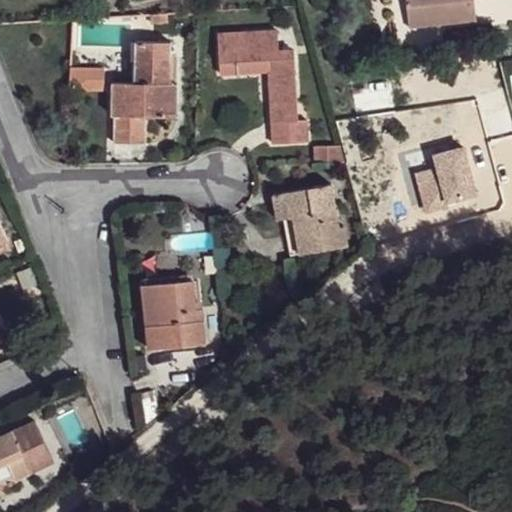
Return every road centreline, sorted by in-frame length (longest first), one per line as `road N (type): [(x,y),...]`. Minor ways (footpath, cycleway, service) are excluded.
road 1 (residential): [(54,193),(89,293),(82,341),(0,389)]
road 2 (unknown): [(95,511),(152,450),(82,341)]
road 3 (residential): [(54,193),(229,185)]
